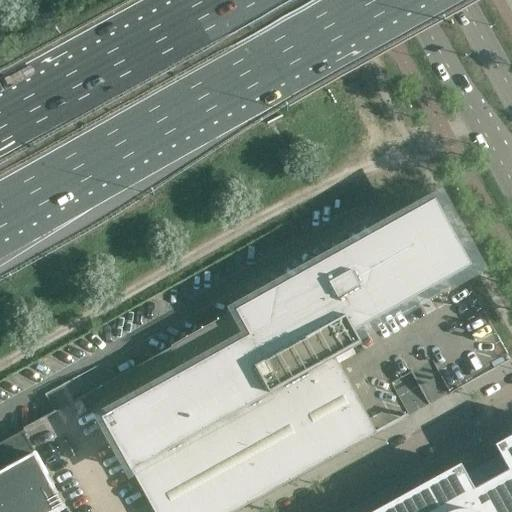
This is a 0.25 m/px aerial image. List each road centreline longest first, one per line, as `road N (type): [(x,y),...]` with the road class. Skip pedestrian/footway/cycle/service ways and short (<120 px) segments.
road 1 (motorway): [(0,211),(380,0)]
road 2 (motorway): [(236,0),(0,129)]
road 3 (unclassified): [(301,511),(511,397)]
road 4 (primary): [(409,0),(511,174)]
